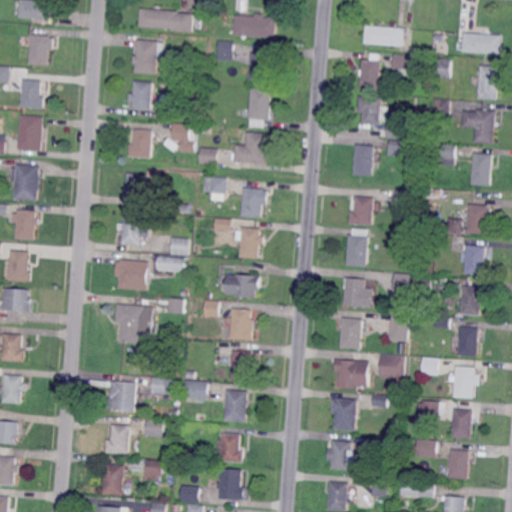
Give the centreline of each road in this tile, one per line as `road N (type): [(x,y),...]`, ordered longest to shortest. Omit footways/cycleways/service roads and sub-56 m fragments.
road 1 (residential): [(100,0),(61,511)]
road 2 (residential): [(325,0),(287,511)]
